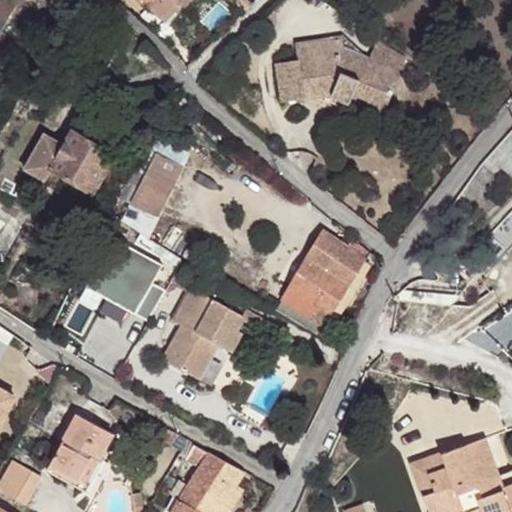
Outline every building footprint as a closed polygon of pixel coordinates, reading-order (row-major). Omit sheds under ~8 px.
[(0,0),(0,33),(20,0),(0,0)] [(180,3),(176,0),(122,0),(138,14),(143,8),(162,24),(180,3)] [(176,0),(180,3),(186,9),(193,0),(176,0)] [(369,102),(386,109),(401,71),(345,49),(343,36),(295,43),(298,60),(274,64),(280,102),(330,95),(351,103),(353,96),(369,102)] [(382,120),(386,109),(369,102),(365,113),(382,120)] [(101,178),(111,161),(115,155),(87,139),(73,131),(64,145),(52,167),(93,192),(101,178)] [(52,167),(64,145),(44,134),(25,166),(44,179),(52,167)] [(511,137),(509,134),(483,164),(501,179),(505,183),(511,175),(511,137)] [(133,198),(123,217),(147,234),(185,164),(159,149),(147,172),(145,176),(133,198)] [(121,167),(111,161),(101,178),(107,181),(112,172),(116,175),(121,167)] [(483,164),(460,196),(483,212),(490,205),(485,202),(501,179),(483,164)] [(133,198),(145,176),(147,172),(135,166),(122,192),(133,198)] [(84,207),(93,192),(52,167),(44,179),(42,183),(49,186),(57,191),(84,207)] [(114,212),(122,217),(125,212),(118,207),(114,212)] [(511,208),(488,234),(502,248),(511,238),(511,208)] [(347,244),(323,230),(289,286),(319,305),(313,314),(326,322),(367,256),(347,244)] [(371,250),(353,235),(347,244),(367,256),(371,250)] [(115,236),(87,286),(105,295),(108,289),(140,306),(137,312),(150,319),(168,289),(154,281),(164,262),(115,236)] [(185,324),(202,290),(194,286),(176,319),(185,324)] [(319,305),(289,286),(283,296),(313,314),(319,305)] [(108,289),(105,295),(137,312),(140,306),(108,289)] [(185,324),(164,361),(202,381),(222,344),(234,350),(244,330),(239,327),(246,314),(202,290),(185,324)] [(283,331),(276,343),(294,353),(301,342),(283,331)] [(0,414),(14,391),(0,382),(0,414)] [(77,412),(51,455),(75,470),(87,450),(96,456),(111,432),(77,412)] [(167,443),(174,430),(162,425),(155,438),(167,443)] [(75,470),(51,455),(47,463),(86,485),(116,435),(111,432),(96,456),(87,450),(75,470)] [(190,440),(183,436),(175,451),(182,456),(190,440)] [(485,438),(413,465),(430,511),(511,511),(511,485),(503,489),(485,438)] [(205,448),(190,440),(182,456),(197,464),(205,448)] [(242,468),(205,448),(197,464),(232,485),(242,468)] [(17,452),(0,479),(0,481),(12,489),(20,493),(33,501),(50,473),(17,452)] [(214,511),(232,485),(197,464),(185,484),(177,497),(201,511),(214,511)] [(177,497),(185,484),(177,479),(169,492),(177,497)] [(227,511),(241,490),(232,485),(214,511),(227,511)] [(143,507),(141,494),(139,493),(133,494),(135,508),(143,507)] [(0,511),(7,511),(13,503),(0,495),(0,511)] [(172,511),(201,511),(177,497),(169,510),(172,511)] [(28,511),(13,503),(7,511),(28,511)]
